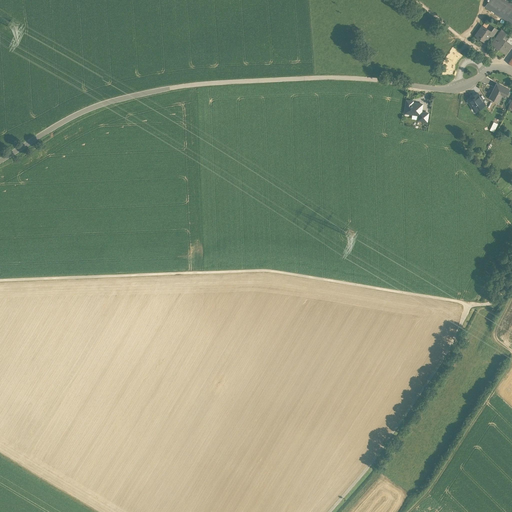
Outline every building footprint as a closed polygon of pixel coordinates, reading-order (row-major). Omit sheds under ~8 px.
[(511,1),(510,0),(489,0),(485,6),(511,23),(511,1)] [(491,32),(482,26),(476,35),(480,37),(480,38),(484,41),(489,34),(491,32)] [(507,42),(505,40),(504,42),(501,40),(506,33),(502,30),(493,43),(497,46),(497,45),(500,47),(499,49),(506,53),(511,45),(507,42)] [(496,83),(494,88),(495,88),(490,98),(497,102),(501,95),(501,94),(506,96),(509,90),(496,83)] [(477,93),(473,96),(474,97),(468,101),(473,109),(476,107),(477,110),(485,105),(477,93)] [(422,104),(412,103),(412,101),(406,100),(405,110),(409,111),(409,113),(419,115),(420,115),(421,112),(422,104)] [(428,113),(421,112),(420,115),(419,115),(418,120),(427,121),(428,113)] [(493,121),(489,129),(494,132),(497,123),(493,121)]
